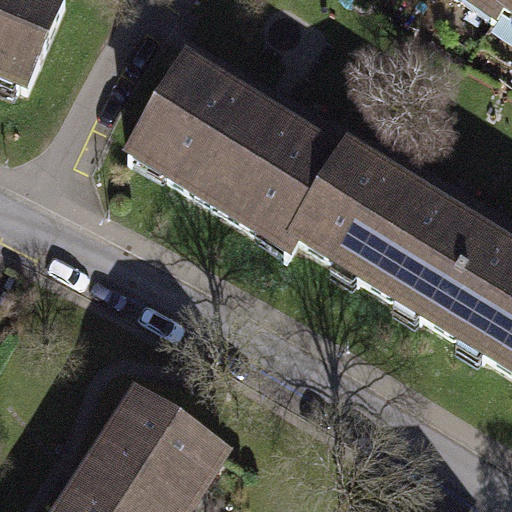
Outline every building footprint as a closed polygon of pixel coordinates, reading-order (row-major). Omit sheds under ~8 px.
[(54,8),(34,0),(0,0),(0,87),(18,95),(54,8)] [(503,0),(444,0),(487,26),(496,11),(503,0)] [(511,0),(503,0),(496,11),(511,20),(511,0)] [(336,173),(179,77),(125,163),(282,260),(290,246),(336,173)] [(342,163),(336,173),(290,246),(426,330),(477,246),(342,163)] [(511,267),(477,246),(426,330),(511,382),(511,267)] [(179,511),(218,451),(141,403),(72,511),(179,511)]
